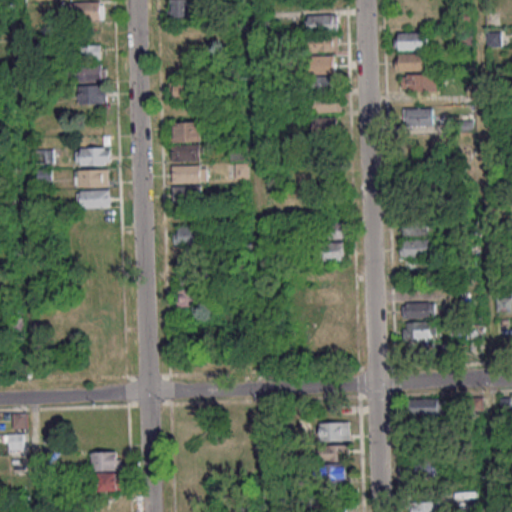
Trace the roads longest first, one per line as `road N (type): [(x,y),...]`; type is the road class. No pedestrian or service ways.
road 1 (residential): [(146,392),(133,0)]
road 2 (residential): [(363,0),(375,383)]
road 3 (residential): [(146,392),(375,383)]
road 4 (residential): [(0,397),(146,392)]
road 5 (residential): [(375,383),(511,377)]
road 6 (residential): [(375,383),(379,511)]
road 7 (residential): [(150,511),(146,392)]
